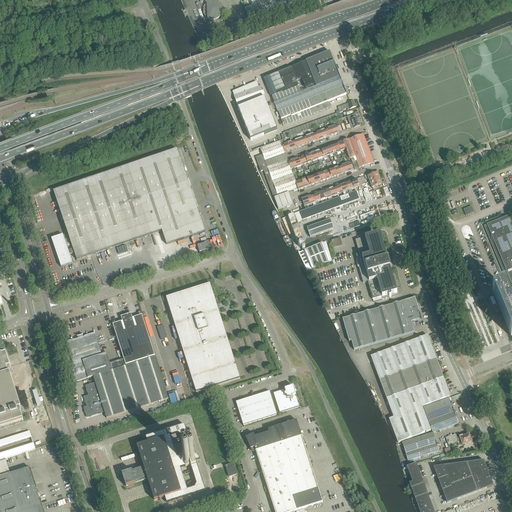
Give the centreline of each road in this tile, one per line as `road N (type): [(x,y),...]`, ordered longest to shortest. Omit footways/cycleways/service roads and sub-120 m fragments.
road 1 (unclassified): [(251,506),(254,493),(225,403),(234,390),(288,371),(230,255)]
road 2 (unclassified): [(230,255),(141,0)]
road 3 (trunk): [(198,83),(421,0)]
road 4 (tertiary): [(460,376),(387,162)]
road 5 (trunk): [(206,70),(0,148)]
road 6 (trunk): [(206,70),(0,127)]
road 7 (trunk): [(0,159),(198,83)]
road 8 (trunk): [(394,0),(206,70)]
road 9 (trunk): [(21,172),(198,83)]
road 10 (unclassified): [(46,312),(230,255)]
road 11 (tertiary): [(511,501),(460,376)]
road 12 (tertiary): [(373,125),(324,0)]
road 13 (tertiary): [(0,199),(31,316)]
road 14 (tertiary): [(46,312),(13,196)]
